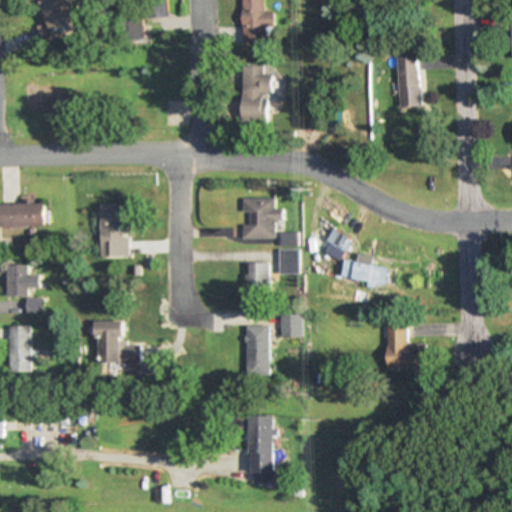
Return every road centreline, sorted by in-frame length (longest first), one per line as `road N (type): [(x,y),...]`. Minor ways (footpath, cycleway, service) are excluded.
road 1 (residential): [(0,153),(291,158),(407,210)]
road 2 (residential): [(465,0),(470,372)]
road 3 (residential): [(177,159),(177,337)]
road 4 (residential): [(177,159),(198,128),(199,0)]
